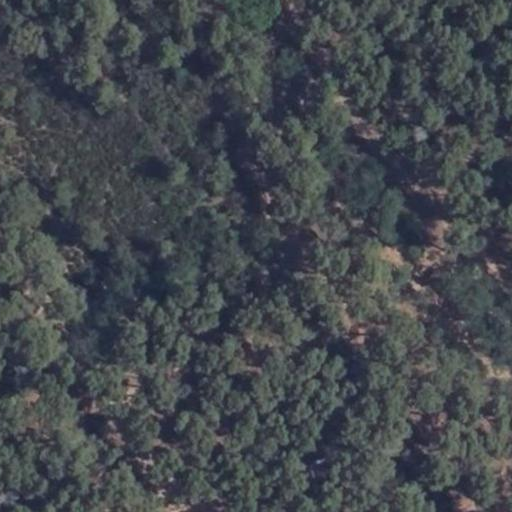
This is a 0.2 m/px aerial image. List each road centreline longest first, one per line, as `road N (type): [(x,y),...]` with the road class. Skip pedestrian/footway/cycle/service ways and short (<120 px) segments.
road 1 (track): [(243,0),(307,165),(511,387)]
road 2 (track): [(0,273),(170,511)]
